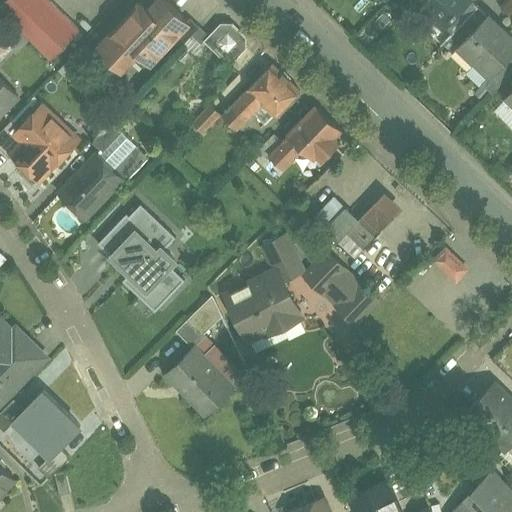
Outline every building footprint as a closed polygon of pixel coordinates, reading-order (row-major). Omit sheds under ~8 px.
[(51,0),(5,0),(0,5),(0,6),(53,58),(81,29),(51,0)] [(143,1),(101,46),(123,67),(140,50),(152,62),(175,38),(191,21),(190,20),(168,0),(160,0),(151,9),(143,1)] [(419,0),(426,6),(428,5),(447,23),(451,19),(469,0),(419,0)] [(472,0),(469,0),(451,19),(460,27),(480,7),(472,0)] [(460,27),(457,30),(466,38),(488,15),(480,7),(460,27)] [(466,38),(460,44),(492,75),(511,54),(511,35),(500,25),(499,26),(490,17),(491,15),(490,14),(488,15),(466,38)] [(191,21),(175,38),(183,46),(202,26),(192,17),(190,20),(191,21)] [(234,22),(223,22),(206,40),(232,65),(248,47),(248,37),(234,22)] [(4,38),(0,41),(0,61),(14,47),(4,38)] [(511,54),(492,75),(483,84),(493,93),(499,87),(511,73),(511,54)] [(301,88),(273,62),(248,88),(264,103),(276,114),(277,115),(301,88)] [(511,73),(499,87),(507,96),(511,90),(511,73)] [(0,76),(0,115),(19,96),(0,76)] [(264,103),(248,88),(231,106),(247,121),(255,112),(264,103)] [(276,114),(264,103),(255,112),(267,123),(276,114)] [(342,128),(317,103),(290,133),(304,148),(313,157),(317,153),(324,159),(341,141),(335,136),(342,128)] [(213,104),(195,123),(204,131),(222,113),(213,104)] [(44,105),(27,122),(24,124),(24,125),(22,127),(32,136),(22,147),(30,154),(26,158),(44,175),(53,166),(54,166),(76,143),(63,131),(67,126),(44,105)] [(247,121),(231,106),(224,115),(239,129),(247,121)] [(14,120),(0,134),(0,145),(13,157),(22,147),(32,136),(22,127),(14,120)] [(113,120),(93,141),(105,151),(105,152),(124,131),(113,120)] [(124,131),(105,152),(105,151),(101,156),(113,168),(137,143),(124,131)] [(276,132),(260,149),(269,158),(272,155),(271,154),(284,141),(276,132)] [(284,141),(271,154),(272,155),(285,168),(304,148),(291,134),(284,141)] [(137,143),(113,168),(124,178),(124,179),(126,181),(150,156),(137,143)] [(98,153),(62,191),(71,200),(79,200),(87,208),(97,207),(124,179),(124,178),(113,168),(101,156),(98,153)] [(128,212),(100,242),(132,272),(125,279),(142,296),(147,290),(162,305),(187,279),(172,265),(177,259),(166,248),(178,236),(143,203),(131,215),(128,212)] [(359,217),(347,205),(326,227),(339,239),(348,230),(365,246),(381,230),(363,213),(359,217)] [(287,235),(265,246),(277,270),(279,270),(283,278),(303,269),(287,235)] [(452,284),(467,269),(443,244),(428,259),(452,284)] [(328,252),(307,274),(326,291),(346,270),(328,252)] [(277,270),(228,295),(249,337),(267,328),(269,332),(290,322),(288,318),(300,312),(283,278),(279,270),(277,270)] [(214,295),(188,320),(203,335),(224,315),(214,295)] [(16,331),(0,315),(0,396),(22,374),(26,377),(48,356),(34,342),(28,348),(20,340),(18,342),(11,335),(16,331)] [(234,386),(195,346),(169,372),(207,412),(234,386)] [(511,397),(496,382),(468,411),(507,449),(511,443),(511,397)] [(25,409),(14,420),(15,421),(50,455),(51,456),(60,447),(81,426),(44,390),(25,409)] [(14,420),(25,409),(15,399),(0,413),(0,425),(5,431),(15,421),(14,420)] [(71,457),(60,447),(51,456),(50,455),(39,467),(50,478),(71,457)] [(459,458),(453,448),(444,453),(450,463),(459,458)] [(18,478),(0,461),(0,498),(7,492),(6,491),(18,478)] [(66,470),(55,473),(61,494),(72,492),(66,470)] [(511,511),(511,487),(494,470),(472,493),(473,494),(456,511),(455,511),(511,511)] [(388,480),(352,496),(358,511),(402,511),(400,507),(398,508),(387,482),(389,481),(388,480)] [(328,511),(324,500),(296,511),(328,511)]
